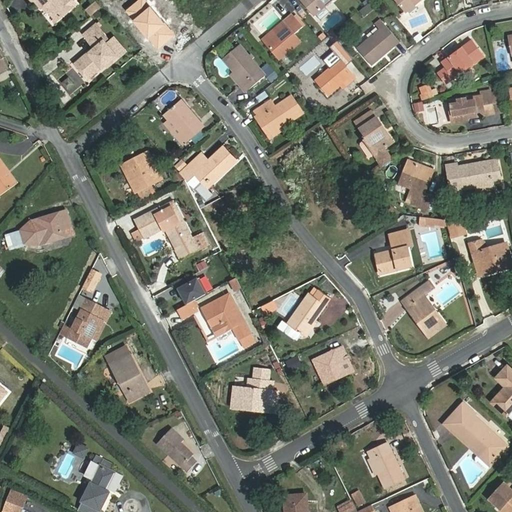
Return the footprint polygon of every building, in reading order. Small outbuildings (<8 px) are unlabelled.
[(67,0),(31,0),(33,1),(33,0),(35,0),(46,13),(49,10),(57,20),(73,6),(67,0)] [(299,0),(314,17),(333,0),(299,0)] [(394,0),(406,13),(421,0),(394,0)] [(95,2),(87,9),(91,13),(99,7),(95,2)] [(272,32),(262,40),(279,60),(301,41),(295,34),(303,27),(293,14),(284,21),(287,25),(275,36),(272,32)] [(380,30),(357,49),(372,66),(400,42),(381,19),(375,24),(380,30)] [(105,40),(108,37),(97,24),(84,34),(95,47),(76,63),(83,72),(88,68),(93,74),(106,63),(110,60),(112,62),(126,51),(114,37),(107,43),(105,40)] [(473,41),(442,64),(445,68),(453,79),(484,56),(473,41)] [(240,45),(224,58),(250,89),(266,76),(240,45)] [(315,81),(328,96),(354,74),(335,53),(324,62),(329,69),(315,81)] [(83,72),(88,78),(93,74),(88,68),(83,72)] [(438,73),(446,84),(453,79),(445,68),(438,73)] [(69,74),(59,84),(73,98),(83,88),(69,74)] [(431,85),(422,88),(424,94),(421,95),(423,100),(434,96),(431,85)] [(481,96),(449,102),(452,123),(468,121),(468,119),(494,114),(490,90),(480,92),(481,96)] [(275,107),(271,101),(256,111),(260,118),(263,116),(274,133),(303,114),(292,96),(275,107)] [(166,112),(190,139),(206,126),(182,98),(166,112)] [(365,141),(374,155),(382,167),(393,160),(385,148),(392,143),(381,127),(383,126),(378,118),(376,118),(371,111),(355,122),(367,139),(365,141)] [(224,145),(209,159),(202,153),(188,166),(183,170),(190,178),(199,170),(212,184),(238,160),(224,145)] [(149,153),(122,166),(135,192),(162,178),(149,153)] [(0,160),(0,196),(17,184),(0,160)] [(182,160),(177,165),(182,171),(183,170),(188,166),(182,160)] [(460,190),(501,183),(497,160),(456,167),(458,179),(449,180),(452,195),(461,194),(460,190)] [(412,189),(409,197),(422,202),(434,170),(409,161),(400,184),(412,189)] [(137,241),(144,238),(163,228),(164,232),(168,230),(183,260),(210,245),(204,233),(189,241),(172,207),(168,209),(166,205),(135,221),(140,230),(133,234),(137,241)] [(67,210),(31,221),(38,243),(39,245),(74,235),(67,210)] [(462,219),(448,223),(452,237),(466,233),(462,219)] [(24,248),(38,243),(31,221),(18,225),(24,248)] [(394,250),(376,255),(381,274),(412,267),(408,247),(413,245),(409,230),(390,235),(394,250)] [(473,254),(477,253),(483,271),(501,266),(502,269),(511,266),(505,244),(486,250),(484,242),(471,246),(473,254)] [(197,264),(200,270),(207,266),(204,261),(197,264)] [(101,275),(92,271),(83,288),(92,292),(101,275)] [(199,278),(179,289),(187,305),(193,302),(207,294),(199,278)] [(229,282),(234,292),(241,288),(236,278),(229,282)] [(421,321),(419,323),(429,338),(446,325),(424,295),(434,288),(430,281),(405,300),(421,321)] [(288,323),(305,335),(331,297),(319,289),(315,295),(310,292),(288,323)] [(233,329),(244,349),(257,342),(230,293),(201,308),(217,338),(233,329)] [(106,309),(87,300),(68,338),(87,347),(91,338),(94,339),(103,322),(100,320),(106,309)] [(276,308),(272,301),(263,305),(267,313),(276,308)] [(198,311),(193,302),(187,305),(178,310),(183,319),(198,311)] [(64,325),(60,333),(66,336),(70,328),(64,325)] [(127,346),(107,357),(130,402),(150,391),(127,346)] [(343,347),(314,360),(324,382),(353,369),(343,347)] [(287,370),(301,367),(298,356),(284,359),(287,370)] [(511,368),(508,364),(496,377),(506,386),(492,401),(507,415),(511,409),(511,368)] [(255,369),(254,380),(256,380),(269,381),(270,370),(255,369)] [(232,408),(271,412),(273,391),(272,391),(273,382),(269,381),(256,380),(254,380),(249,379),(248,389),(234,387),(232,408)] [(477,414),(464,403),(447,421),(481,452),(493,463),(508,447),(475,416),(477,414)] [(0,438),(5,441),(10,429),(4,426),(0,433),(0,438)] [(193,454),(181,443),(184,440),(171,429),(158,444),(189,472),(197,462),(190,456),(193,454)] [(74,442),(70,453),(84,458),(88,448),(74,442)] [(368,452),(371,459),(378,474),(385,489),(405,479),(388,443),(368,452)] [(486,470),(493,463),(481,452),(476,457),(476,461),(486,470)] [(100,466),(78,511),(80,511),(102,511),(100,511),(110,492),(106,491),(115,473),(110,470),(113,464),(96,456),(93,462),(100,466)] [(511,511),(511,489),(504,483),(490,499),(504,511),(511,511)] [(20,511),(27,497),(12,491),(3,511),(20,511)] [(358,492),(352,495),(357,506),(364,502),(358,492)] [(285,496),(285,511),(308,511),(307,494),(285,496)] [(422,511),(415,496),(391,508),(392,511),(422,511)] [(338,511),(355,511),(356,511),(351,503),(338,511)]
